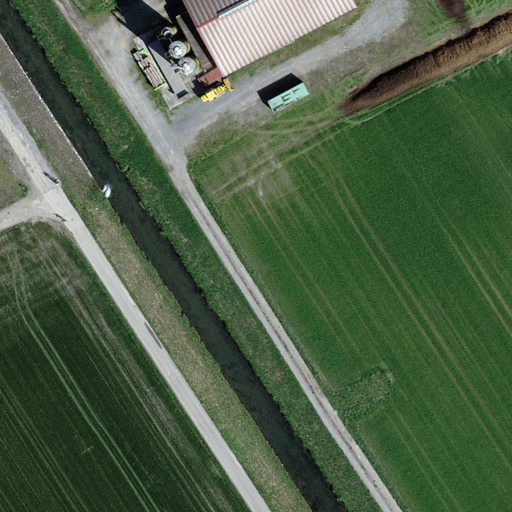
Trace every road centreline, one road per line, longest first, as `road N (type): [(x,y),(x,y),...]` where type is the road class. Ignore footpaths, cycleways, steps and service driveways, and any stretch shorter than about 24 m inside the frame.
road 1 (track): [(390,511),(63,0)]
road 2 (unclassified): [(0,109),(260,511)]
road 3 (track): [(387,0),(382,13),(335,47),(223,100),(163,150)]
